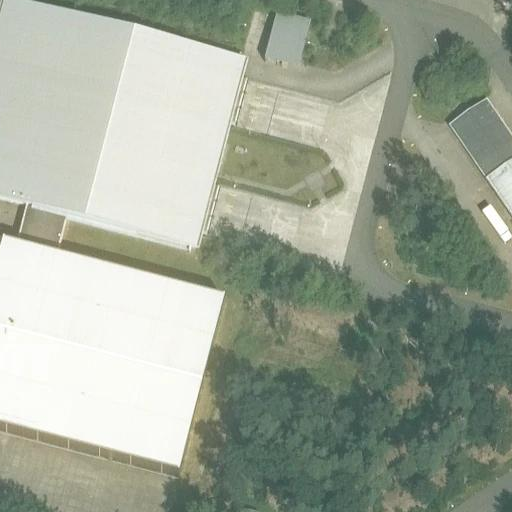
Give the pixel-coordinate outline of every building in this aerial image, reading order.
[(224,148),(219,141),(241,58),(239,57),(238,62),(29,8),(30,3),(29,3),(0,112),(0,201),(26,208),(16,249),(3,245),(0,257),(0,431),(178,478),(224,303),(57,259),(67,219),(189,250),(188,255),(190,255),(211,172),(219,168),(224,148)] [(271,67),(307,69),(311,22),(275,20),(271,67)] [(511,142),(486,105),(451,129),(511,218),(511,142)] [(333,186),(317,191),(322,206),(338,201),(333,186)] [(226,240),(254,248),(265,212),(237,203),(226,240)]
